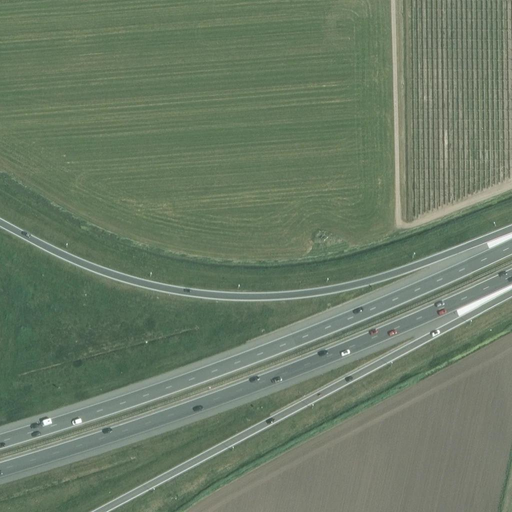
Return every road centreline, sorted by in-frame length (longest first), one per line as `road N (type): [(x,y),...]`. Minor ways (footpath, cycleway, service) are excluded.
road 1 (motorway): [(511,245),(307,336),(0,442)]
road 2 (motorway): [(0,469),(174,416),(511,275)]
road 3 (motorway): [(511,233),(352,285),(241,297),(126,280),(0,222)]
road 4 (motorway): [(101,511),(511,293)]
